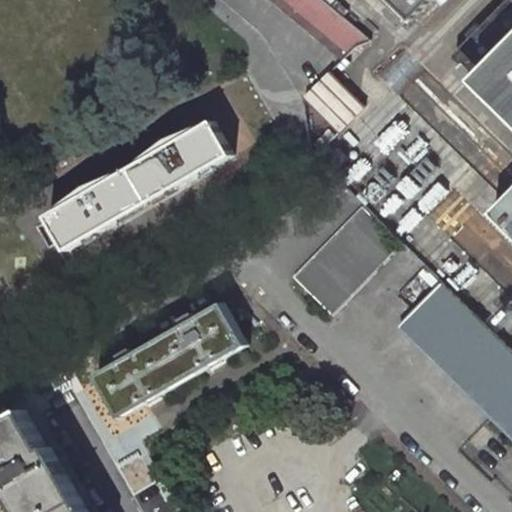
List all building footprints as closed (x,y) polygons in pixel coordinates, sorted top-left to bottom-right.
[(270,0),(343,61),(349,66),(370,41),(321,0),(270,0)] [(431,0),(391,0),(412,20),(431,0)] [(511,0),(502,0),(452,51),(480,79),(511,111),(511,193),(496,210),(511,226),(511,0)] [(295,99),(335,133),(359,104),(319,71),(295,99)] [(236,155),(217,121),(51,216),(70,251),(236,155)] [(403,245),(365,207),(296,278),(334,315),(403,245)] [(511,351),(442,283),(400,327),(511,437),(511,351)] [(250,345),(226,303),(200,318),(197,313),(185,320),(188,325),(138,354),(135,348),(123,355),(126,361),(99,376),(124,418),(250,345)] [(63,511),(81,502),(28,410),(2,424),(10,438),(0,443),(0,460),(29,511),(63,511)] [(86,511),(81,502),(63,511),(86,511)]
